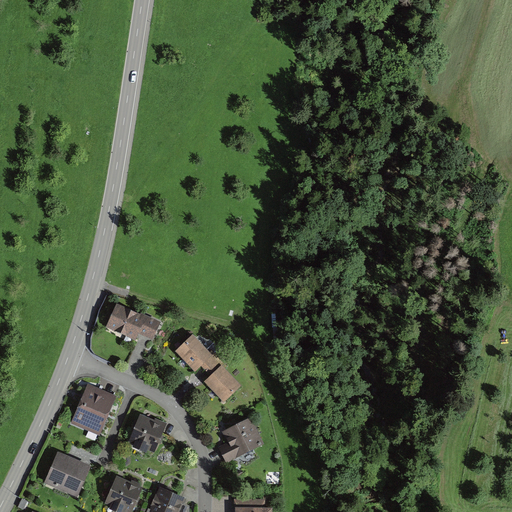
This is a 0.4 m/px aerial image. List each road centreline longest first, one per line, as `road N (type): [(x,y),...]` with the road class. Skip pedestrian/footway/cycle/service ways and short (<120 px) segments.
road 1 (tertiary): [(142,0),(102,238),(69,357)]
road 2 (residential): [(204,511),(198,444),(174,406),(69,357)]
road 3 (tertiary): [(69,357),(0,509)]
road 4 (track): [(251,343),(130,295)]
